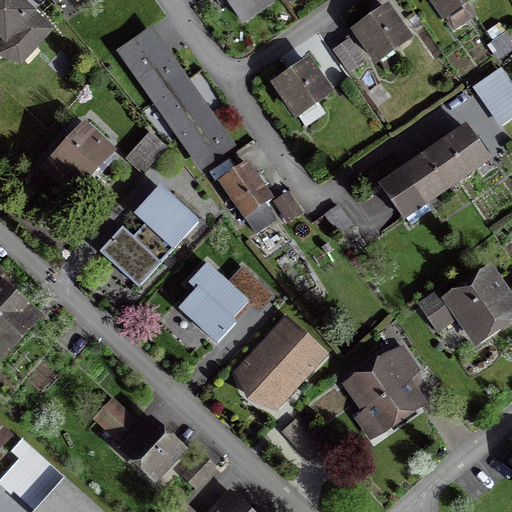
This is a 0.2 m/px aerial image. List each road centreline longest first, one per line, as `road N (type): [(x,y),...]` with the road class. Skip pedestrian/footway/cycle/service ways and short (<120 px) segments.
road 1 (residential): [(0,234),(305,511)]
road 2 (residential): [(348,0),(227,83)]
road 3 (residential): [(227,83),(309,198)]
road 4 (residential): [(511,427),(423,511)]
